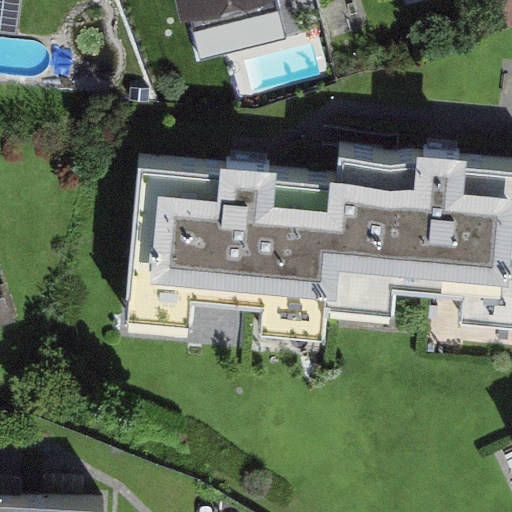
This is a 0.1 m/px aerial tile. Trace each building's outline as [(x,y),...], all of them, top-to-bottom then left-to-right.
[(0,0),(0,22),(28,26),(30,0),(0,0)] [(189,0),(202,48),(273,29),(265,0),(189,0)] [(342,168),(153,149),(135,321),(335,342),(340,294),(511,311),(511,144),(346,128),(342,168)] [(0,319),(27,309),(0,239),(0,319)] [(12,356),(0,356),(0,386),(14,386),(12,356)] [(9,469),(0,468),(0,511),(115,511),(117,495),(8,490),(9,469)]
